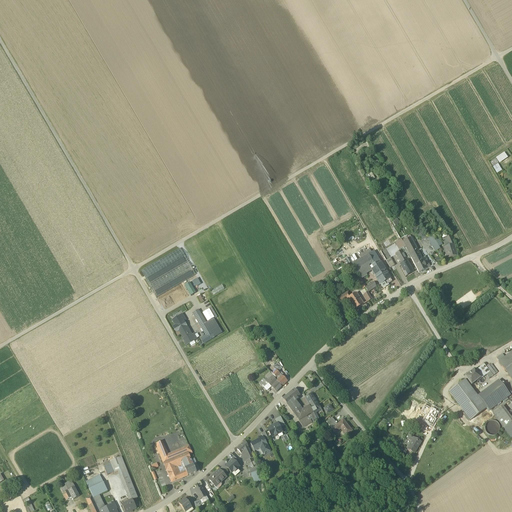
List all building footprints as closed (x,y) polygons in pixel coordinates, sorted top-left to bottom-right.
[(504,153),(495,159),(499,164),(508,158),(504,153)] [(498,165),(493,168),(496,174),(502,171),(498,165)] [(403,215),(412,231),(417,228),(408,212),(403,215)] [(215,228),(181,248),(197,275),(233,254),(221,232),(215,228)] [(434,253),(431,248),(429,244),(427,240),(422,231),(416,235),(428,256),(434,253)] [(403,242),(413,263),(421,259),(411,238),(403,242)] [(438,238),(434,241),(437,245),(438,248),(442,245),(438,238)] [(399,253),(401,252),(400,250),(403,249),(405,248),(402,242),(395,246),(399,253)] [(457,257),(454,245),(450,246),(444,248),(443,248),(447,259),(457,257)] [(141,271),(156,298),(195,275),(180,249),(141,271)] [(409,259),(403,249),(400,250),(401,252),(403,254),(406,261),(409,259)] [(359,256),(361,259),(371,253),(369,250),(359,256)] [(373,252),(371,253),(361,259),(351,265),(359,278),(361,282),(368,278),(366,274),(372,271),(376,278),(385,272),(381,265),(373,252)] [(400,266),(406,277),(413,273),(406,261),(403,254),(397,258),(401,265),(400,266)] [(386,261),(390,269),(394,266),(390,259),(386,261)] [(413,263),(418,273),(427,269),(424,264),(421,259),(413,263)] [(376,278),(380,284),(389,278),(385,272),(376,278)] [(391,282),(389,278),(380,284),(382,288),(391,282)] [(197,279),(192,282),(195,288),(201,285),(197,279)] [(190,283),(185,286),(191,296),(196,294),(190,283)] [(365,289),(367,293),(376,287),(373,283),(365,289)] [(223,286),(212,290),(213,295),(224,290),(223,286)] [(158,301),(164,311),(189,297),(183,287),(158,301)] [(341,303),(346,300),(351,297),(348,292),(338,299),(341,303)] [(363,296),(367,303),(371,300),(367,293),(363,296)] [(356,294),(351,297),(346,300),(353,311),(364,305),(356,294)] [(209,310),(214,318),(215,319),(217,318),(211,307),(209,309),(209,310)] [(192,314),(201,329),(207,325),(206,324),(198,310),(192,314)] [(214,318),(209,310),(202,314),(208,322),(213,319),(214,318)] [(172,321),(175,326),(183,321),(184,322),(185,321),(182,315),(172,321)] [(213,319),(208,322),(206,324),(207,325),(211,333),(218,328),(213,319)] [(173,327),(176,333),(178,331),(186,326),(184,322),(183,321),(175,326),(173,327)] [(211,333),(207,325),(201,329),(205,336),(209,342),(214,338),(211,333)] [(178,331),(179,331),(181,334),(184,341),(183,341),(186,346),(190,344),(194,342),(197,340),(196,339),(194,336),(193,334),(192,336),(186,326),(178,331)] [(211,333),(214,338),(221,334),(218,328),(211,333)] [(200,340),(203,345),(209,342),(205,336),(200,340)] [(511,380),(511,351),(508,355),(503,358),(499,362),(498,362),(511,380)] [(491,368),(496,374),(498,373),(491,364),(489,366),(491,368)] [(479,369),(484,377),(486,375),(490,372),(488,370),(486,367),(484,365),(479,369)] [(269,371),(276,378),(280,375),(275,370),(274,370),(273,368),(269,371)] [(479,369),(475,371),(481,379),(484,377),(479,369)] [(477,382),(481,379),(475,371),(474,370),(465,377),(467,379),(471,385),(472,385),(477,381),(477,382)] [(264,381),(268,384),(273,378),(271,374),(264,381)] [(287,382),(281,376),(278,380),(276,382),(282,387),(287,382)] [(276,382),(273,378),(268,384),(271,387),(276,382)] [(258,384),(263,389),(268,384),(264,381),(263,379),(258,384)] [(449,393),(470,421),(486,409),(469,387),(465,381),(449,393)] [(282,387),(276,382),(271,387),(271,388),(276,393),(282,387)] [(319,392),(325,388),(321,382),(314,387),(316,391),(318,390),(319,392)] [(506,398),(510,396),(509,395),(503,387),(500,383),(479,398),(489,411),(502,401),(506,398)] [(271,387),(268,384),(263,389),(267,392),(271,388),(271,387)] [(505,385),(503,387),(509,395),(511,393),(505,385)] [(283,400),(289,408),(296,402),(299,399),(298,398),(300,396),(295,390),(286,397),(287,397),(283,400)] [(304,398),(309,406),(316,420),(324,415),(312,394),(304,398)] [(303,427),(316,420),(309,406),(306,408),(302,411),(296,402),(289,408),(303,427)] [(427,414),(423,421),(431,426),(434,419),(433,419),(437,412),(424,405),(421,410),(427,414)] [(324,409),(327,414),(332,410),(330,406),(324,409)] [(493,414),(504,429),(511,423),(511,419),(502,407),(493,414)] [(278,425),(279,428),(284,425),(280,418),(275,420),(277,424),(278,425)] [(325,423),(329,428),(336,422),(333,418),(325,423)] [(418,419),(416,423),(424,427),(426,423),(418,419)] [(341,430),(346,437),(352,432),(343,421),(337,426),(333,430),(336,434),(341,430)] [(496,422),(492,421),(489,422),(486,424),(485,427),(485,431),(486,434),(489,436),(492,436),(495,436),(498,434),(500,431),(500,427),(498,424),(496,422)] [(268,431),(271,437),(274,436),(275,437),(278,436),(279,435),(278,434),(281,432),(279,428),(278,425),(275,427),(274,426),(270,428),(271,429),(268,431)] [(250,444),(254,452),(260,449),(263,447),(264,450),(268,448),(267,446),(264,441),(263,438),(250,444)] [(407,450),(414,454),(421,443),(414,438),(407,450)] [(161,460),(171,483),(187,477),(186,473),(180,475),(177,469),(177,468),(175,469),(174,467),(171,460),(168,456),(162,442),(155,444),(162,460),(161,460)] [(245,455),(248,461),(253,459),(248,448),(245,442),(236,450),(241,455),(242,454),(243,456),(242,456),(241,457),(241,458),(243,456),(245,455)] [(263,447),(260,449),(263,456),(271,453),(267,446),(268,448),(264,450),(263,447)] [(173,454),(178,466),(180,465),(183,463),(190,460),(188,455),(192,454),(189,447),(173,454)] [(171,460),(174,467),(178,466),(173,454),(168,456),(171,460)] [(121,457),(109,462),(114,473),(114,474),(118,473),(129,502),(131,501),(132,501),(137,499),(121,457)] [(247,466),(253,478),(260,475),(258,470),(253,459),(248,461),(244,463),(246,462),(247,466)] [(183,463),(185,469),(193,466),(191,461),(190,460),(183,463)] [(235,478),(240,473),(237,470),(239,468),(236,465),(233,461),(225,468),(228,470),(235,478)] [(107,476),(114,473),(109,462),(103,464),(107,476)] [(194,468),(193,466),(185,469),(184,469),(185,470),(186,473),(187,477),(196,473),(194,468)] [(181,467),(177,469),(180,475),(186,473),(185,470),(183,471),(181,467)] [(208,481),(214,487),(219,483),(220,484),(226,478),(223,474),(219,471),(219,470),(216,474),(208,481)] [(85,481),(89,490),(103,484),(99,474),(85,481)] [(206,483),(211,492),(215,488),(214,487),(208,481),(206,483)] [(71,499),(73,502),(80,498),(75,487),(73,483),(65,487),(67,489),(62,492),(63,494),(67,491),(71,498),(66,501),(67,502),(71,499)] [(107,492),(103,484),(89,490),(92,497),(93,499),(99,496),(107,492)] [(194,490),(200,501),(205,499),(203,495),(204,494),(200,487),(194,490)] [(63,494),(66,501),(71,498),(67,491),(63,494)] [(96,505),(101,503),(102,502),(99,496),(93,499),(96,505)] [(99,511),(96,505),(93,499),(92,497),(86,500),(91,511),(99,511)] [(34,511),(29,499),(23,501),(24,504),(26,503),(30,511),(34,511)] [(179,504),(184,511),(186,511),(191,509),(192,508),(185,500),(182,503),(182,502),(179,504)] [(129,502),(121,506),(124,511),(131,511),(136,510),(132,501),(131,501),(129,502)] [(99,511),(116,511),(115,510),(117,509),(114,504),(108,506),(109,507),(104,510),(101,503),(96,505),(99,511)]
